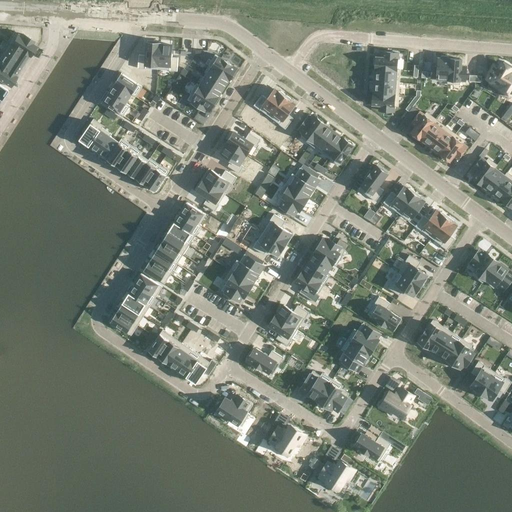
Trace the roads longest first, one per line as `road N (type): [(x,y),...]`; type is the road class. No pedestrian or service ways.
road 1 (residential): [(163,209),(99,310),(99,329),(189,392),(207,390),(225,362)]
road 2 (residential): [(225,362),(376,136)]
road 3 (residential): [(139,16),(137,32),(68,140),(163,209)]
road 4 (residential): [(290,71),(313,39),(328,34),(511,48)]
road 5 (residential): [(225,362),(337,435),(392,352)]
road 6 (residential): [(268,53),(163,209)]
road 7 (residential): [(392,352),(482,216)]
road 8 (residential): [(511,442),(392,352)]
road 9 (residential): [(268,53),(226,25),(139,16)]
road 10 (residential): [(482,216),(376,136)]
road 11 (residential): [(0,124),(52,43),(55,10)]
